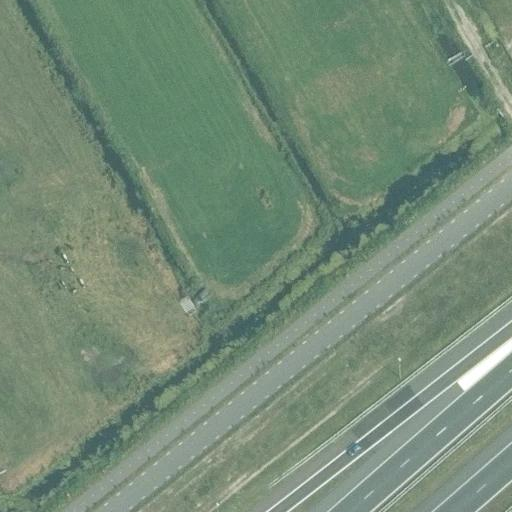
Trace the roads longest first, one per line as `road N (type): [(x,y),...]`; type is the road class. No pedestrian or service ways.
road 1 (unclassified): [(511,189),(113,511)]
road 2 (motorway): [(511,338),(279,511)]
road 3 (motorway): [(511,372),(351,511)]
